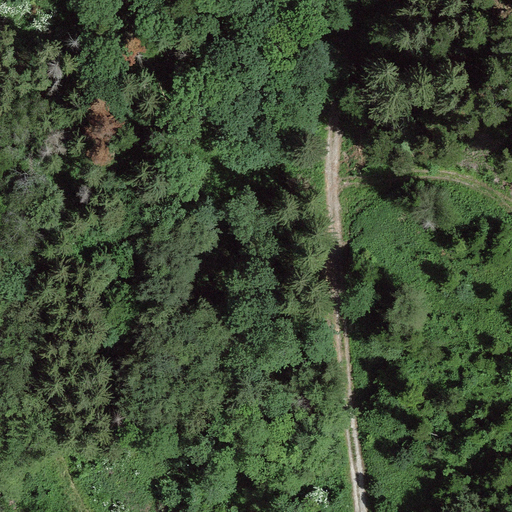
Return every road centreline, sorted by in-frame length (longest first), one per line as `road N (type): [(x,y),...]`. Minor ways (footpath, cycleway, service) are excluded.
road 1 (track): [(358,511),(332,315),(336,189)]
road 2 (track): [(336,189),(351,0)]
road 3 (track): [(336,189),(404,171),(446,174),(511,206)]
